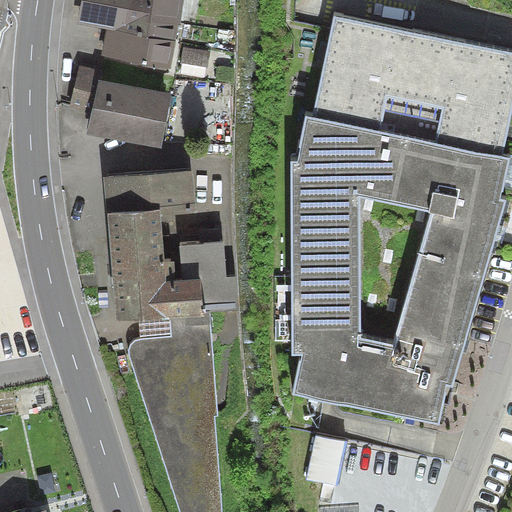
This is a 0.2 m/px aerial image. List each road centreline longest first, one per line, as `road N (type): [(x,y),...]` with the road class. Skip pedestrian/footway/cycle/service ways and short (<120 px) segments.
road 1 (primary): [(38,0),(29,93),(37,219),(121,511)]
road 2 (residential): [(451,511),(511,355)]
